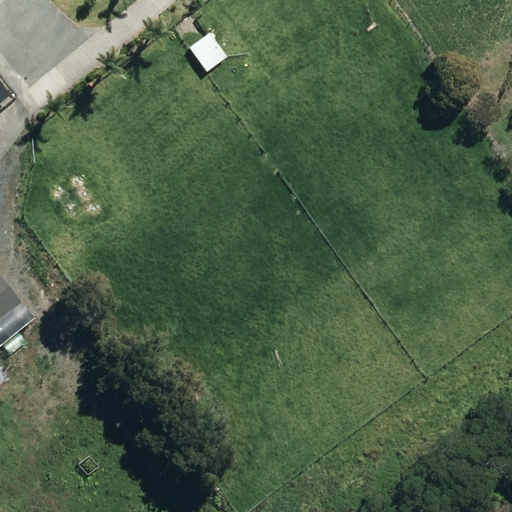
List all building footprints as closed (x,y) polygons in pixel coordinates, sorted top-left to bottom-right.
[(227,60),(211,35),(189,49),(205,74),(227,60)] [(0,85),(0,108),(11,100),(0,85)] [(0,317),(19,300),(0,279),(0,317)] [(0,418),(24,398),(2,373),(0,374),(0,418)] [(168,511),(157,498),(140,511),(168,511)]
